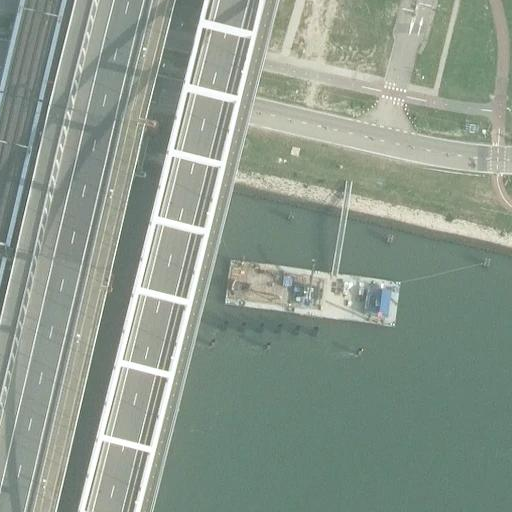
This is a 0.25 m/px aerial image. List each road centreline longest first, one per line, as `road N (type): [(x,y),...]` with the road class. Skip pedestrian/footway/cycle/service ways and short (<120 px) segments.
road 1 (motorway): [(102,511),(225,0)]
road 2 (motorway): [(128,0),(7,511)]
road 3 (unclassified): [(511,160),(377,145),(0,56)]
